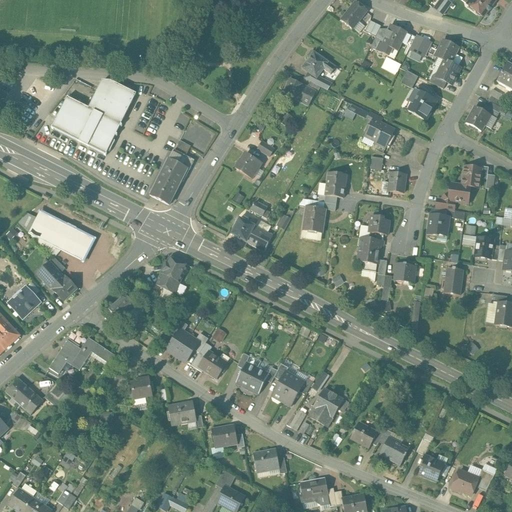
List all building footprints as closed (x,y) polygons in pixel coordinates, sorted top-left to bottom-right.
[(443,15),(453,3),(448,0),(439,0),(433,8),(443,15)] [(479,16),(481,16),(482,16),(483,17),(487,12),(490,11),(491,9),(491,7),(495,1),(493,0),(471,0),(467,5),(469,6),(469,9),(472,11),(475,10),(476,12),(476,14),(479,16)] [(355,1),(343,17),(340,20),(353,30),(367,11),(355,1)] [(381,26),(370,21),(365,32),(376,37),(379,29),(381,26)] [(382,44),(380,43),(376,50),(387,56),(390,49),(397,52),(402,43),(407,33),(391,26),(388,30),(382,44)] [(376,37),(370,48),(376,50),(380,43),(382,44),(388,30),(379,29),(376,37)] [(415,38),(407,33),(402,43),(410,47),(415,38)] [(423,57),(430,44),(418,38),(411,51),(412,52),(422,56),(423,57)] [(443,41),(435,57),(444,62),(451,65),(451,64),(452,62),(454,59),(454,58),(454,57),(458,49),(443,41)] [(419,63),(422,56),(412,52),(409,58),(419,63)] [(314,53),(312,56),(302,69),(308,73),(316,79),(317,77),(323,70),(330,75),(335,68),(328,62),(327,63),(314,53)] [(397,74),(401,64),(386,58),(382,67),(397,74)] [(451,65),(444,62),(436,78),(452,86),(460,69),(451,64),(451,65)] [(497,83),(509,89),(511,91),(511,66),(507,63),(497,83)] [(411,89),(416,80),(417,80),(418,78),(407,72),(401,84),(411,89)] [(305,79),(318,86),(327,91),(332,84),(317,77),(316,79),(308,73),(305,79)] [(429,83),(441,89),(443,90),(446,83),(436,78),(436,77),(433,76),(429,83)] [(315,93),(314,92),(290,80),(282,97),(293,102),(294,99),(308,106),(315,93)] [(121,125),(131,105),(136,94),(111,82),(103,81),(89,109),(69,99),(69,98),(67,98),(67,99),(67,100),(53,127),(52,128),(53,129),(54,129),(77,141),(78,141),(77,142),(78,143),(79,143),(79,142),(87,146),(87,147),(88,147),(88,148),(89,147),(104,154),(104,155),(106,155),(106,154),(106,153),(115,136),(117,136),(117,135),(116,134),(120,127),(120,126),(121,127),(122,126),(122,125),(121,125)] [(502,95),(492,90),(489,96),(491,97),(499,101),(502,95)] [(425,120),(428,113),(429,111),(431,111),(436,102),(415,91),(409,103),(413,105),(409,112),(425,121),(426,120),(425,120)] [(491,97),(488,102),(501,108),(503,103),(499,101),(491,97)] [(502,109),(501,108),(488,102),(486,106),(499,114),(502,109)] [(356,114),(365,119),(369,113),(351,104),(344,116),(353,120),(356,114)] [(490,116),(491,117),(496,119),(499,114),(486,106),(483,112),(490,116)] [(483,112),(475,107),(466,124),(481,132),(484,126),(486,127),(491,117),(490,116),(483,112)] [(373,121),(380,124),(383,119),(370,112),(367,119),(372,122),(373,121)] [(293,118),(291,117),(285,113),(279,122),(290,130),(294,124),(290,122),(293,118)] [(372,122),(364,137),(375,143),(374,145),(385,150),(387,147),(389,148),(394,137),(392,136),(394,131),(380,124),(373,121),(372,122)] [(180,141),(176,151),(186,157),(191,147),(180,141)] [(269,157),(273,151),(274,150),(262,143),(258,149),(258,150),(269,157)] [(178,164),(181,158),(172,153),(169,160),(178,164)] [(252,180),(258,170),(262,164),(246,154),(241,161),(240,161),(235,169),(252,180)] [(383,159),(371,157),(370,164),(382,166),(383,159)] [(178,164),(169,160),(159,179),(178,188),(187,169),(178,164)] [(470,188),(479,189),(480,179),(482,169),(464,167),(462,186),(462,187),(470,188)] [(482,169),(480,179),(487,180),(487,176),(488,168),(482,167),(482,169)] [(346,176),(328,174),(327,185),(320,184),(318,195),(319,196),(337,198),(343,199),(346,176)] [(403,194),(404,190),(406,175),(391,174),(390,183),(390,184),(392,184),(391,191),(391,192),(389,191),(389,192),(403,194)] [(487,180),(485,189),(493,190),(495,177),(487,176),(487,180)] [(159,179),(151,196),(169,205),(178,188),(159,179)] [(455,202),(467,204),(468,204),(470,188),(462,187),(462,186),(451,184),(450,194),(440,200),(455,202)] [(239,204),(244,198),(239,193),(234,199),(239,204)] [(318,202),(325,203),(336,205),(337,198),(319,196),(318,202)] [(440,200),(437,200),(436,209),(444,210),(453,211),(455,202),(440,200)] [(255,202),(255,203),(251,211),(266,219),(270,213),(266,211),(267,208),(255,202)] [(336,205),(325,203),(324,210),(325,210),(335,212),(336,205)] [(324,210),(306,207),(303,231),(322,234),(325,210),(324,210)] [(449,218),(454,219),(456,212),(453,211),(444,210),(443,217),(449,218)] [(83,261),(94,240),(40,212),(37,219),(29,234),(83,261)] [(37,219),(27,214),(17,223),(29,234),(37,219)] [(438,236),(446,237),(449,218),(443,217),(430,215),(427,235),(438,237),(438,236)] [(242,220),(239,219),(231,235),(246,243),(255,227),(248,224),(250,221),(243,217),(242,220)] [(284,231),(285,229),(290,220),(285,217),(279,228),(284,231)] [(383,221),(383,218),(371,217),(369,233),(370,233),(384,235),(387,236),(389,222),(383,221)] [(467,225),(466,234),(475,235),(476,226),(467,225)] [(264,252),(272,236),(255,227),(246,243),(264,252)] [(302,239),(306,240),(320,242),(322,234),(303,231),(302,239)] [(369,240),(383,242),(384,235),(370,233),(369,240)] [(493,240),(477,238),(475,258),(491,260),(492,250),(493,240)] [(382,247),(383,242),(369,240),(361,239),(358,262),(363,263),(362,271),(376,273),(380,247),(382,247)] [(506,250),(499,249),(499,251),(497,261),(504,262),(505,252),(506,250)] [(492,250),(491,260),(497,261),(499,251),(492,250)] [(511,253),(505,252),(504,262),(503,271),(511,272),(511,253)] [(49,263),(55,269),(60,274),(61,274),(64,270),(65,269),(54,258),(52,260),(49,263)] [(169,258),(160,276),(155,285),(174,295),(188,267),(169,258)] [(378,275),(385,276),(387,263),(380,262),(378,275)] [(457,264),(444,262),(443,269),(447,269),(456,271),(457,264)] [(413,284),(413,283),(413,282),(414,276),(412,275),(413,267),(406,266),(406,265),(397,264),(394,281),(394,282),(413,284)] [(322,267),(320,267),(312,271),(315,278),(325,274),(322,267)] [(76,289),(73,287),(64,276),(60,280),(57,277),(57,276),(55,274),(54,274),(48,268),(46,270),(40,276),(40,277),(62,301),(63,301),(76,290),(76,289)] [(456,271),(447,269),(443,294),(460,296),(463,272),(456,271)] [(336,287),(344,284),(341,276),(333,279),(336,287)] [(385,276),(383,287),(390,288),(392,277),(385,276)] [(26,289),(30,293),(30,294),(34,297),(40,292),(40,291),(32,283),(26,289)] [(383,287),(382,299),(381,301),(388,301),(390,288),(383,287)] [(23,317),(33,307),(34,307),(38,303),(38,302),(34,298),(26,289),(26,290),(23,293),(22,293),(20,291),(13,297),(12,298),(14,300),(10,304),(10,305),(22,318),(23,317)] [(124,295),(109,309),(124,326),(131,320),(126,314),(135,306),(124,295)] [(506,304),(507,297),(495,295),(494,303),(498,303),(506,304)] [(511,324),(511,304),(506,304),(498,303),(495,326),(511,328),(511,324)] [(20,338),(0,316),(0,345),(5,351),(20,338)] [(170,335),(175,338),(184,324),(179,321),(170,335)] [(167,351),(176,357),(189,337),(183,333),(188,326),(184,324),(175,338),(167,351)] [(213,339),(221,343),(226,332),(218,328),(213,339)] [(197,339),(200,341),(194,350),(199,354),(205,344),(208,340),(200,334),(197,339)] [(194,350),(200,341),(197,339),(195,341),(189,337),(176,357),(185,363),(186,363),(194,350)] [(67,341),(49,369),(59,375),(67,363),(80,371),(92,353),(107,363),(102,370),(109,374),(120,359),(89,339),(81,350),(67,341)] [(199,354),(191,366),(202,374),(204,371),(199,367),(208,352),(211,348),(205,344),(199,354)] [(204,371),(217,379),(227,364),(208,352),(199,367),(204,371)] [(243,369),(246,364),(249,357),(244,354),(237,367),(243,369)] [(247,389),(257,370),(246,364),(243,369),(235,383),(247,389)] [(281,381),(285,373),(288,368),(281,365),(277,371),(274,378),(281,381)] [(266,381),(271,384),(274,378),(277,371),(272,369),(269,376),(266,381)] [(247,389),(258,395),(266,381),(269,376),(257,370),(247,389)] [(107,380),(113,384),(119,375),(113,371),(107,380)] [(281,381),(272,397),(282,402),(294,378),(285,373),(281,381)] [(119,375),(113,384),(119,388),(125,380),(119,375)] [(131,384),(133,399),(134,399),(135,406),(146,404),(145,398),(152,397),(149,379),(148,378),(141,379),(141,380),(142,382),(131,384)] [(294,378),(282,402),(291,407),(299,392),(304,383),(294,378)] [(17,379),(15,381),(15,382),(5,393),(30,415),(42,401),(17,379)] [(306,379),(304,383),(299,392),(306,396),(312,383),(306,379)] [(119,388),(113,384),(107,380),(103,386),(114,394),(119,388)] [(49,393),(57,400),(58,400),(58,401),(59,401),(66,392),(58,384),(57,384),(49,393)] [(327,428),(328,426),(344,400),(324,389),(324,390),(308,417),(327,428)] [(60,403),(56,399),(49,393),(45,398),(56,408),(57,408),(60,403)] [(168,408),(170,418),(170,419),(172,426),(195,422),(196,421),(193,404),(168,408)] [(305,415),(302,413),(299,411),(290,427),(296,431),(297,431),(305,415)] [(12,412),(8,418),(8,419),(6,422),(11,426),(15,428),(21,418),(12,412)] [(102,412),(102,421),(112,421),(113,413),(102,412)] [(203,428),(203,426),(201,417),(196,417),(196,418),(197,422),(196,422),(195,423),(197,429),(203,428)] [(3,424),(0,421),(0,436),(11,426),(6,422),(5,422),(3,424)] [(377,433),(359,424),(351,440),(369,449),(371,444),(377,433)] [(212,431),(215,448),(237,445),(236,436),(234,427),(212,431)] [(377,433),(371,444),(376,447),(378,443),(385,430),(379,427),(377,433)] [(392,434),(385,430),(378,443),(385,446),(389,438),(389,439),(392,434)] [(244,447),(245,447),(242,435),(236,436),(237,445),(238,448),(244,447)] [(389,438),(385,446),(380,455),(400,466),(409,449),(389,439),(389,438)] [(426,453),(427,451),(431,443),(423,439),(418,449),(426,453)] [(279,468),(278,465),(278,464),(276,452),(276,451),(254,455),(257,473),(279,469),(279,468)] [(443,464),(441,464),(424,457),(419,467),(421,468),(418,475),(437,483),(441,473),(441,472),(440,472),(443,464)] [(284,461),(282,461),(281,461),(278,462),(279,469),(280,475),(286,473),(287,473),(284,461)] [(229,490),(235,477),(224,471),(216,486),(224,490),(225,488),(229,490)] [(475,487),(481,490),(486,492),(494,476),(482,471),(478,480),(475,487)] [(453,490),(455,491),(458,493),(459,493),(461,492),(471,496),(478,480),(458,472),(458,474),(455,475),(453,480),(454,483),(452,488),(453,490)] [(20,473),(19,475),(12,485),(17,489),(25,477),(20,473)] [(304,500),(318,497),(327,495),(324,479),(300,484),(304,500)] [(224,490),(217,503),(233,511),(236,511),(244,498),(229,490),(225,488),(224,490)] [(330,507),(332,506),(336,505),(333,489),(327,490),(328,495),(327,496),(330,506),(330,507)] [(8,507),(15,511),(25,511),(34,499),(19,490),(8,507)] [(57,502),(63,506),(70,495),(64,491),(57,502)] [(342,499),(342,498),(341,492),(334,493),(337,505),(343,504),(342,500),(342,499)] [(157,507),(160,509),(166,511),(173,499),(164,494),(157,507)] [(187,506),(190,500),(179,494),(176,500),(177,500),(187,506)] [(70,495),(63,506),(68,510),(76,499),(70,495)] [(342,499),(344,509),(344,511),(366,511),(364,496),(363,495),(342,499)] [(51,511),(52,511),(34,499),(25,511),(51,511)] [(173,499),(170,505),(170,506),(181,511),(185,511),(188,507),(173,499)] [(132,506),(135,508),(138,510),(142,504),(135,500),(131,506),(132,506)]
